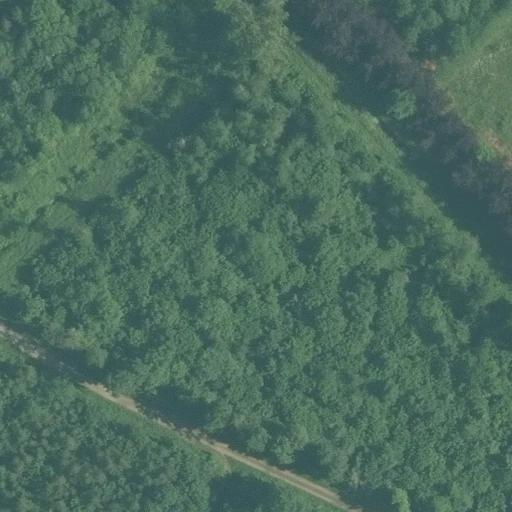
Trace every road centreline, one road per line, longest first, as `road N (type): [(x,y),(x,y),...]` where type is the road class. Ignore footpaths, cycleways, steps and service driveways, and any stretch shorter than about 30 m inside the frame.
road 1 (track): [(226,449),(98,389),(0,328)]
road 2 (track): [(358,511),(226,449)]
